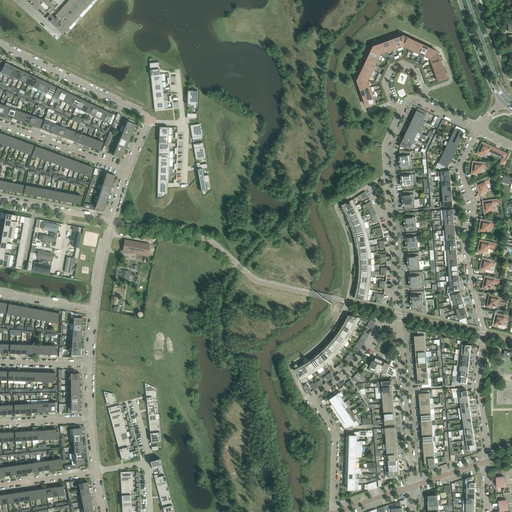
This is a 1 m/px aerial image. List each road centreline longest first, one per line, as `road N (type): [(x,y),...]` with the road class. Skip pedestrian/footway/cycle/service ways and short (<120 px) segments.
road 1 (residential): [(486,460),(478,386),(483,329),(467,246),(474,205),(461,175),(478,129)]
road 2 (residential): [(332,511),(334,435),(314,399),(358,360),(380,327),(399,328)]
road 3 (residential): [(150,118),(0,45)]
road 4 (residential): [(413,485),(399,328)]
road 5 (residential): [(127,170),(0,122)]
